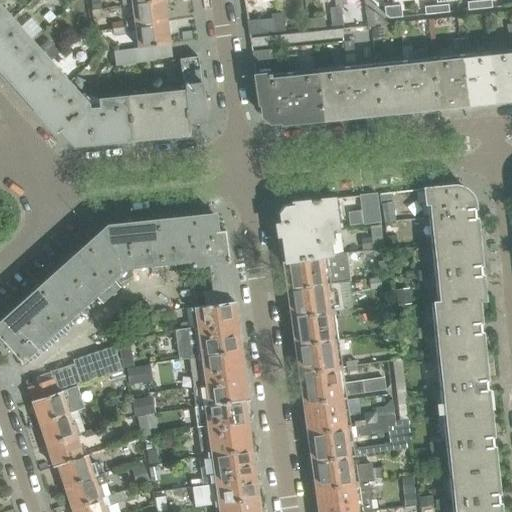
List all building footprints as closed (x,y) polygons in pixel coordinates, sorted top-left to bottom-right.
[(167,22),(163,0),(162,0),(132,5),(135,26),(167,22)] [(479,1),(480,9),(492,8),(492,7),(491,0),(479,1)] [(467,3),(468,10),(468,11),(480,9),(479,1),(467,3)] [(0,29),(12,19),(0,5),(0,29)] [(436,6),(437,14),(449,13),(449,11),(448,5),(436,6)] [(392,7),(394,18),(402,18),(402,16),(401,6),(392,7)] [(424,7),(425,14),(425,15),(437,14),(436,6),(424,7)] [(384,7),(385,15),(389,19),(394,18),(392,7),(384,7)] [(343,26),(341,8),(335,9),(336,26),(343,26)] [(388,25),(373,13),(375,26),(388,25)] [(285,32),(283,14),(277,15),(279,32),(285,32)] [(325,27),(324,18),(308,20),(309,29),(325,27)] [(0,69),(18,90),(50,61),(12,19),(0,29),(0,69)] [(274,33),(272,19),(247,22),(249,35),(274,33)] [(170,44),(167,22),(135,26),(139,49),(145,48),(152,47),(170,44)] [(386,37),(385,28),(372,29),(373,38),(386,37)] [(469,49),(468,39),(458,40),(459,50),(469,49)] [(459,50),(458,40),(448,41),(449,50),(454,50),(454,51),(459,50)] [(105,49),(99,42),(93,48),(99,54),(105,49)] [(152,47),(145,48),(147,63),(155,62),(154,60),(152,47)] [(139,49),(138,49),(140,64),(147,63),(145,48),(139,49)] [(138,49),(130,50),(133,65),(140,64),(138,49)] [(277,62),(276,50),(252,52),(254,64),(277,62)] [(511,100),(511,52),(489,55),(494,102),(511,100)] [(494,102),(489,55),(431,61),(436,108),(494,102)] [(207,115),(201,70),(199,70),(197,57),(179,60),(182,80),(189,124),(206,121),(205,116),(207,115)] [(61,129),(89,104),(50,61),(18,90),(57,133),(61,129)] [(436,108),(431,61),(373,68),(378,114),(436,108)] [(378,114),(373,68),(345,70),(317,74),(322,120),(378,114)] [(322,120),(317,74),(271,79),(271,75),(255,77),(259,104),(261,104),(262,114),(273,123),(282,122),(282,124),(322,120)] [(189,124),(182,80),(171,81),(172,92),(128,97),(132,139),(190,133),(189,124)] [(132,139),(128,97),(100,101),(101,109),(91,110),(90,106),(89,104),(61,129),(74,145),(89,144),(132,139)] [(474,206),(473,201),(471,196),(467,192),(463,189),(457,187),(452,187),(425,190),(427,203),(430,203),(432,219),(475,214),(474,206)] [(391,202),(390,194),(380,195),(382,204),(391,202)] [(379,223),(376,195),(360,196),(363,225),(379,223)] [(330,256),(328,244),(334,243),(332,228),(340,228),(337,199),(293,203),(293,205),(284,207),(278,214),(280,222),(279,222),(281,236),(282,236),(285,261),(283,261),(283,262),(330,256)] [(395,222),(393,203),(382,204),(384,223),(395,222)] [(478,243),(475,214),(432,219),(435,248),(478,243)] [(229,262),(224,231),(216,232),(214,216),(158,222),(162,264),(192,261),(193,266),(209,264),(229,262)] [(162,264),(158,222),(108,227),(86,246),(114,278),(122,287),(133,280),(132,267),(162,264)] [(384,248),(381,226),(370,228),(373,250),(384,248)] [(481,271),(478,243),(435,248),(438,276),(481,271)] [(114,278),(86,246),(38,289),(67,321),(114,278)] [(334,284),(332,268),(348,266),(347,254),(330,256),(283,262),(284,268),(287,291),(326,285),(334,284)] [(386,260),(377,261),(378,273),(388,272),(386,260)] [(234,302),(229,262),(209,264),(213,291),(204,292),(206,306),(234,302)] [(484,299),(481,271),(438,276),(442,304),(478,300),(484,300),(484,299)] [(334,340),(330,315),(326,285),(287,291),(295,346),(334,340)] [(67,321),(38,289),(0,323),(0,339),(3,343),(2,344),(3,345),(4,344),(21,362),(30,354),(34,357),(46,346),(47,347),(62,334),(57,329),(67,321)] [(483,356),(478,300),(442,304),(434,305),(440,362),(483,356)] [(241,351),(234,302),(206,306),(195,307),(197,323),(181,324),(181,331),(185,330),(189,358),(241,351)] [(340,384),(334,340),(295,346),(303,401),(342,396),(342,397),(385,391),(384,378),(340,384)] [(121,370),(113,347),(100,352),(108,377),(110,377),(122,373),(121,370)] [(133,367),(130,347),(118,349),(122,369),(133,367)] [(248,401),(241,351),(189,358),(193,388),(206,386),(208,406),(244,401),(248,401)] [(108,377),(100,352),(86,356),(95,382),(108,377)] [(95,382),(86,356),(73,361),(74,365),(81,386),(95,382)] [(490,414),(483,356),(440,362),(446,418),(490,414)] [(81,386),(74,365),(62,369),(69,390),(70,390),(81,386)] [(150,365),(126,369),(128,386),(152,382),(150,365)] [(69,390),(62,369),(50,373),(52,379),(57,393),(61,392),(61,393),(69,390)] [(124,380),(122,373),(110,377),(112,384),(124,380)] [(32,402),(57,393),(52,379),(27,388),(32,402)] [(77,411),(70,390),(69,390),(61,393),(61,392),(57,393),(32,402),(39,424),(77,411)] [(349,451),(345,429),(342,401),(342,397),(342,396),(303,401),(312,463),(349,457),(411,448),(408,420),(400,421),(400,426),(387,427),(389,444),(356,449),(357,450),(349,451)] [(251,448),(244,401),(208,406),(204,406),(210,454),(251,448)] [(84,432),(77,411),(39,424),(46,445),(76,435),(83,433),(84,432)] [(496,470),(490,414),(446,418),(452,475),(496,470)] [(148,426),(136,428),(138,437),(150,435),(148,426)] [(367,436),(365,426),(355,428),(356,438),(367,436)] [(96,435),(95,429),(84,432),(83,433),(85,439),(96,435)] [(83,458),(76,435),(46,445),(53,467),(57,466),(83,458)] [(258,497),(253,463),(251,448),(210,454),(218,503),(258,497)] [(157,450),(147,451),(148,464),(158,464),(157,450)] [(104,474),(101,465),(96,466),(95,463),(90,465),(87,456),(83,458),(57,466),(64,487),(104,474)] [(360,511),(372,510),(368,483),(384,481),(382,468),(372,469),(372,464),(351,467),(349,457),(312,463),(318,511),(360,511)] [(158,466),(149,468),(151,482),(160,480),(158,466)] [(499,511),(496,470),(452,475),(456,511),(499,511)] [(101,499),(97,486),(105,483),(104,481),(116,477),(114,471),(104,474),(64,487),(71,509),(101,499)] [(412,477),(401,478),(403,495),(414,494),(412,479),(412,477)] [(122,492),(107,497),(109,505),(125,500),(122,492)] [(414,494),(403,495),(404,507),(415,506),(414,494)] [(431,496),(418,498),(419,505),(419,507),(432,506),(431,496)] [(155,499),(156,511),(164,511),(167,511),(165,497),(155,499)] [(260,511),(258,497),(218,503),(218,511),(260,511)] [(105,511),(101,499),(71,509),(72,511),(105,511)]
